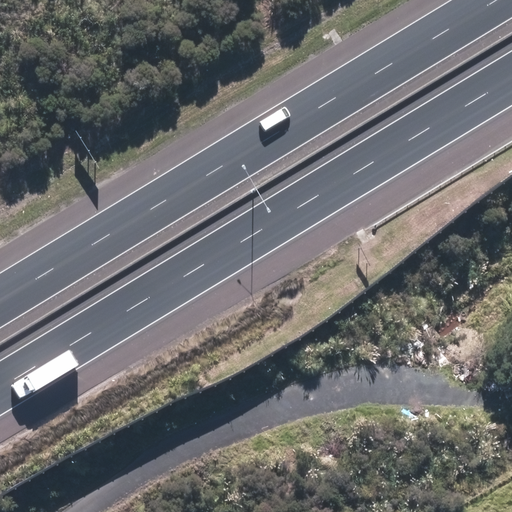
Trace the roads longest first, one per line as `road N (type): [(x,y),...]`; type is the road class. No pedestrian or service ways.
road 1 (motorway): [(511,79),(0,389)]
road 2 (motorway): [(0,300),(497,0)]
road 3 (track): [(75,511),(132,465),(304,396),(404,384),(498,397)]
